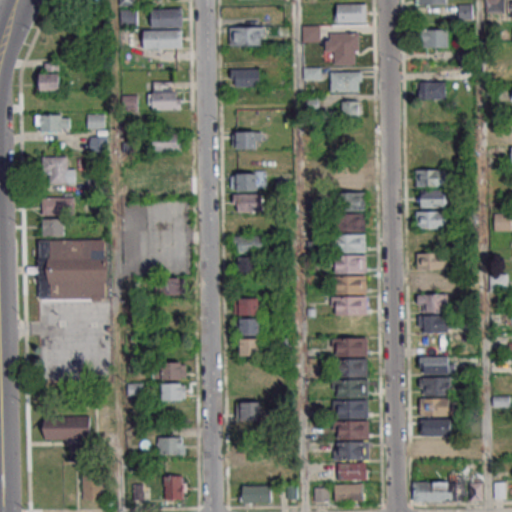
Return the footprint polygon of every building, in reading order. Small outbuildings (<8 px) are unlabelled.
[(504,14),(504,0),(486,0),(486,14),(504,14)] [(366,4),(337,4),(337,21),(366,21),(366,4)] [(472,5),(460,5),(460,18),(472,18),(472,5)] [(182,9),(150,9),(150,27),(182,27),(182,9)] [(120,10),(120,24),(136,24),(136,10),(120,10)] [(265,27),(230,27),(230,46),(265,46),(265,27)] [(182,30),(143,30),(143,48),(182,48),(182,30)] [(421,47),(448,47),(448,30),(421,30),(421,47)] [(325,53),(334,53),(334,64),(358,64),(358,33),(325,33),(325,53)] [(39,72),(39,90),(59,90),(59,63),(46,63),(46,72),(39,72)] [(230,68),(230,86),(260,86),(260,68),(230,68)] [(360,72),(330,72),(330,92),(360,92),(360,72)] [(180,109),(180,82),(150,82),(150,109),(180,109)] [(416,82),(416,99),(446,99),(446,82),(416,82)] [(359,102),(339,102),(339,120),(359,120),(359,102)] [(105,113),(87,113),(87,128),(105,128),(105,113)] [(70,114),(36,114),(36,131),(70,131),(70,114)] [(235,148),(260,148),(260,131),(235,131),(235,148)] [(182,150),(181,134),(153,134),(154,151),(182,150)] [(108,136),(90,136),(90,151),(108,151),(108,136)] [(76,183),(76,167),(67,167),(67,156),(43,156),(43,183),(76,183)] [(416,186),(446,186),(446,169),(416,169),(416,186)] [(334,189),(364,189),(364,170),(334,170),(334,189)] [(235,173),(235,189),(257,189),(257,173),(235,173)] [(182,176),(153,176),(153,191),(182,191),(182,176)] [(446,189),(421,189),(421,207),(446,207),(446,189)] [(365,192),(334,192),(334,210),(365,210),(365,192)] [(233,211),(262,211),(262,193),(233,193),(233,211)] [(42,214),(74,214),(74,196),(42,196),(42,214)] [(416,211),(416,228),(447,228),(447,211),(416,211)] [(365,213),(334,213),(334,231),(365,231),(365,213)] [(494,230),(510,230),(510,213),(494,213),(494,230)] [(64,218),(42,218),(42,235),(64,235),(64,218)] [(334,252),(366,252),(366,234),(334,234),(334,252)] [(263,235),(235,235),(235,253),(263,253),(263,235)] [(106,239),(38,240),(38,299),(106,299),(106,239)] [(417,269),(447,269),(447,253),(417,253),(417,269)] [(366,273),(366,255),(332,255),(332,273),(366,273)] [(238,256),(238,273),(258,273),(258,256),(238,256)] [(418,273),(418,290),(449,290),(449,273),(418,273)] [(508,273),(490,273),(490,289),(508,289),(508,273)] [(367,293),(367,276),(333,276),(333,293),(367,293)] [(161,294),(183,294),(183,278),(161,278),(161,294)] [(418,294),(418,312),(448,312),(448,294),(418,294)] [(332,314),(367,314),(367,295),(332,295),(332,314)] [(259,297),(238,297),(238,314),(259,314),(259,297)] [(447,332),(447,315),(419,315),(419,332),(447,332)] [(260,318),(240,318),(240,335),(260,335),(260,318)] [(367,337),(335,338),(335,358),(336,358),(337,378),(368,378),(367,337)] [(240,338),(240,356),(260,356),(260,338),(240,338)] [(419,356),(419,373),(452,373),(452,356),(419,356)] [(419,395),(450,395),(450,377),(419,377),(419,395)] [(369,379),(336,379),(336,397),(369,397),(369,379)] [(186,400),(186,383),(163,383),(163,400),(186,400)] [(419,415),(449,415),(449,398),(419,398),(419,415)] [(369,439),(369,419),(368,419),(368,399),(334,399),(334,439),(369,439)] [(240,417),(260,417),(260,402),(240,402),(240,417)] [(90,415),(43,415),(43,439),(90,439),(90,415)] [(451,436),(451,419),(421,419),(421,436),(451,436)] [(264,438),(264,423),(241,423),(241,438),(264,438)] [(158,453),(184,453),(184,428),(158,428),(158,453)] [(420,440),(420,457),(450,457),(450,440),(420,440)] [(369,441),(334,441),(334,460),(369,460),(369,441)] [(265,461),(265,445),(241,445),(241,461),(265,461)] [(367,480),(367,462),(337,462),(337,480),(367,480)] [(241,464),(241,482),(264,481),(264,464),(241,464)] [(81,500),(103,500),(103,468),(81,468),(81,500)] [(164,499),(186,499),(186,475),(164,475),(164,499)] [(413,483),(413,502),(460,502),(460,483),(413,483)] [(469,483),(469,501),(482,501),(482,483),(469,483)] [(280,499),(296,499),(296,484),(280,484),(280,499)] [(334,501),(364,501),(364,484),(334,484),(334,501)] [(241,486),(241,503),(271,503),(271,486),(241,486)] [(315,501),(328,501),(328,487),(315,487),(315,501)]
